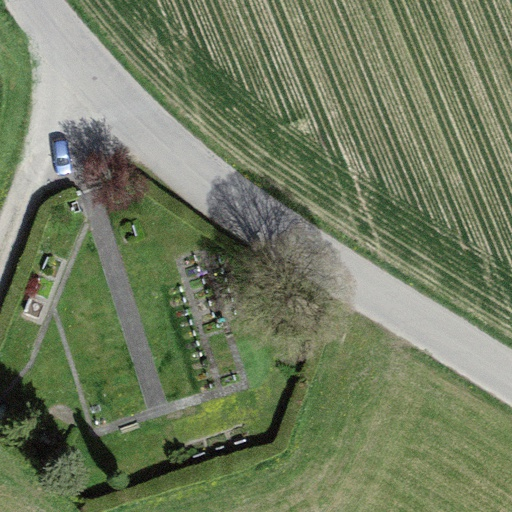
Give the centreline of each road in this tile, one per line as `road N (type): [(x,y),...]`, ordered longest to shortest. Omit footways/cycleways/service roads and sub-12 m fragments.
road 1 (unclassified): [(511,376),(181,163),(74,60),(34,0)]
road 2 (track): [(0,260),(74,60)]
